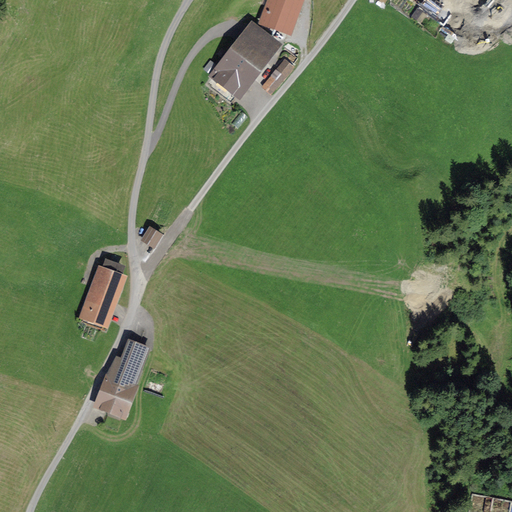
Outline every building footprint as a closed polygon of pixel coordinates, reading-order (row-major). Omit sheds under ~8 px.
[(307,0),(271,0),(262,25),(293,37),(307,0)] [(284,50),(253,26),(211,79),(242,103),(284,50)] [(286,61),(264,87),(272,94),(295,68),(286,61)] [(165,235),(152,227),(143,240),(156,248),(165,235)] [(128,276),(100,266),(81,317),(109,327),(128,276)] [(151,348),(132,340),(124,360),(119,358),(111,377),(108,376),(95,409),(127,422),(142,386),(136,384),(151,348)]
